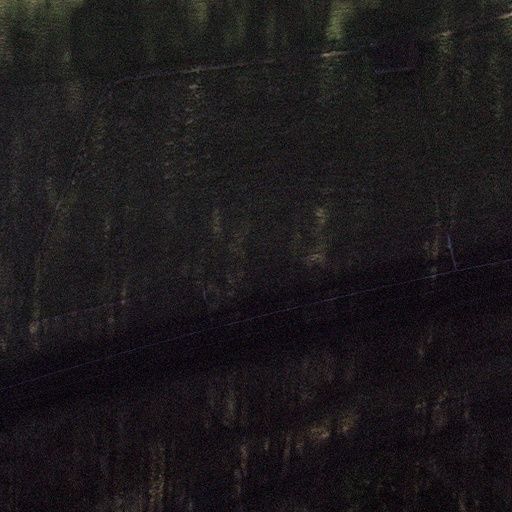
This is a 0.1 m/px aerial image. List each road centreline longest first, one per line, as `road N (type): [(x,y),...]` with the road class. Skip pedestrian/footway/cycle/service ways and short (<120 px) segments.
road 1 (track): [(499,0),(468,12),(0,69)]
road 2 (track): [(180,511),(363,439),(511,399)]
